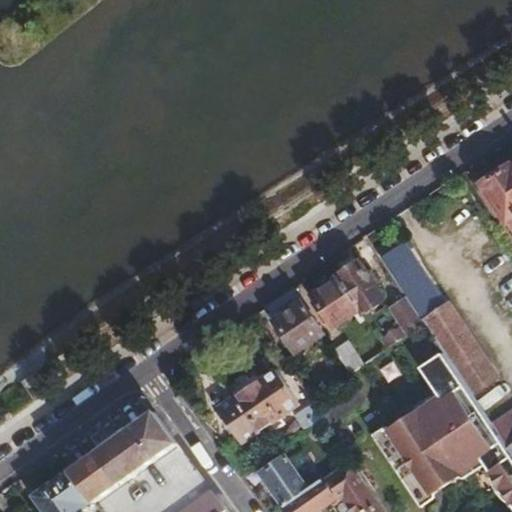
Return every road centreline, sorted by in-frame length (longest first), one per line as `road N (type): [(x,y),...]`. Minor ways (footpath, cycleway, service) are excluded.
road 1 (residential): [(150,366),(511,122)]
road 2 (unknown): [(404,194),(498,332),(508,355),(502,384)]
road 3 (residential): [(0,471),(150,366)]
road 4 (residential): [(150,366),(256,511)]
